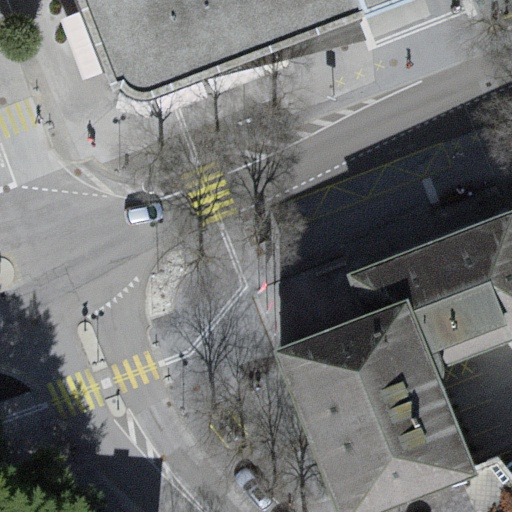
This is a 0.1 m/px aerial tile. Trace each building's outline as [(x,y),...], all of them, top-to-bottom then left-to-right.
[(79,0),(117,106),(128,102),(137,99),(147,96),(160,91),(369,18),(362,0),(79,0)] [(362,0),(369,18),(420,0),(362,0)] [(511,218),(342,283),(356,324),(406,308),(433,377),(511,347),(511,218)] [(356,324),(271,354),(336,511),(390,511),(470,473),(433,377),(406,308),(356,324)] [(470,473),(390,511),(511,511),(511,476),(499,459),(470,473)]
